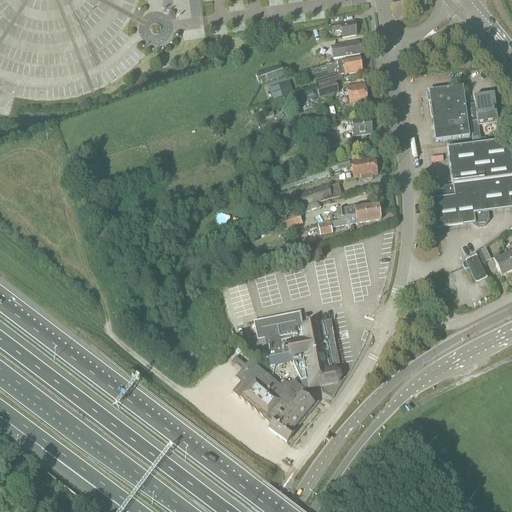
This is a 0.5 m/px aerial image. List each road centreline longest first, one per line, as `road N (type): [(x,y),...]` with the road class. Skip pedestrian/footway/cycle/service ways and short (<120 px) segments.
road 1 (motorway): [(275,511),(0,302)]
road 2 (secondary): [(511,312),(459,337),(380,394),(289,511)]
road 3 (motorway): [(227,511),(0,337)]
road 4 (secondary): [(312,511),(390,410),(438,371),(511,333)]
road 5 (motorway): [(0,369),(187,511)]
road 6 (unclassified): [(402,274),(407,188),(389,59)]
road 7 (unclassified): [(388,319),(361,377),(294,470)]
road 8 (motorway): [(0,407),(140,511)]
road 9 (residential): [(511,297),(456,325),(416,273),(402,274)]
